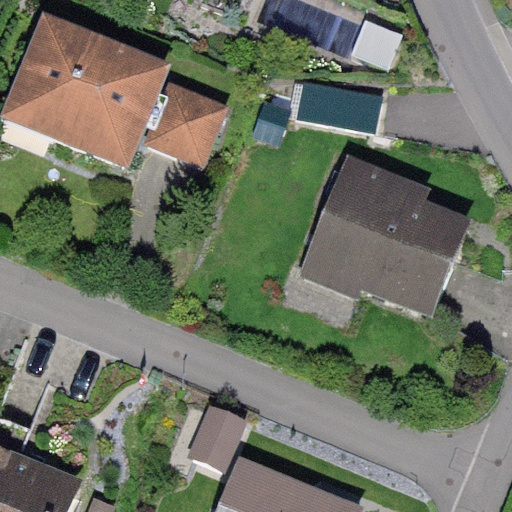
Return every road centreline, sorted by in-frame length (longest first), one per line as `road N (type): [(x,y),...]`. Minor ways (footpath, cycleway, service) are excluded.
road 1 (residential): [(0,286),(488,479)]
road 2 (tertiary): [(449,0),(500,115)]
